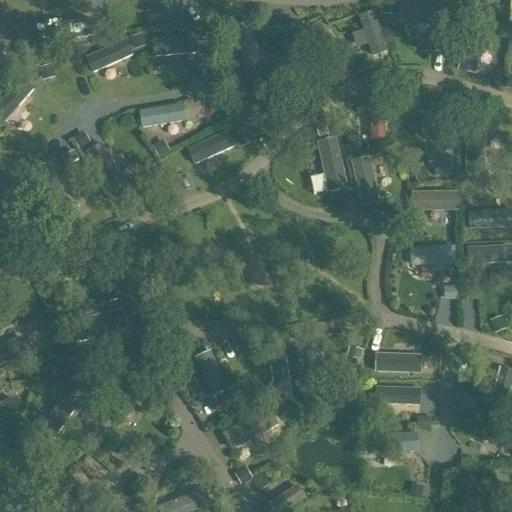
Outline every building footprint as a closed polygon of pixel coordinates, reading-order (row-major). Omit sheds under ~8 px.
[(477,0),(476,7),(486,9),(487,0),(477,0)] [(384,2),(382,15),(395,17),(397,4),(384,2)] [(89,19),(37,29),(41,47),(93,36),(89,19)] [(271,21),(264,25),(271,37),(278,32),(271,21)] [(325,30),(314,38),(321,48),(332,40),(325,30)] [(141,35),(130,39),(134,51),(145,48),(141,35)] [(210,43),(199,44),(200,57),(212,56),(210,43)] [(7,49),(1,54),(9,63),(14,57),(7,49)] [(0,60),(0,77),(9,70),(0,60)] [(51,66),(41,69),(44,79),(54,76),(51,66)] [(323,122),(315,125),(319,138),(328,135),(323,122)] [(246,132),(234,137),(240,149),(251,144),(246,132)] [(81,134),(73,140),(79,150),(87,144),(81,134)] [(162,141),(152,147),(158,158),(168,152),(162,141)] [(357,143),(346,149),(352,159),(363,153),(357,143)] [(76,153),(63,161),(67,167),(79,160),(76,153)] [(423,168),(412,174),(417,185),(428,179),(423,168)] [(49,284),(40,288),(43,296),(53,292),(49,284)] [(456,287),(446,287),(446,300),(456,299),(456,287)] [(502,320),(490,325),(494,335),(506,330),(502,320)] [(80,346),(71,348),(73,359),(82,357),(80,346)] [(349,350),(347,357),(360,361),(362,353),(349,350)] [(247,385),(237,387),(238,395),(249,394),(247,385)] [(228,394),(215,399),(220,411),(233,406),(228,394)] [(462,400),(460,408),(473,411),(474,403),(462,400)] [(418,417),(417,429),(430,430),(430,417),(418,417)] [(98,443),(89,452),(99,461),(107,451),(98,443)] [(244,469),(235,475),(241,485),(250,479),(244,469)] [(259,475),(250,481),(257,492),(266,486),(259,475)] [(410,484),(407,497),(419,500),(422,487),(410,484)] [(444,500),(444,509),(452,509),(452,500),(444,500)]
